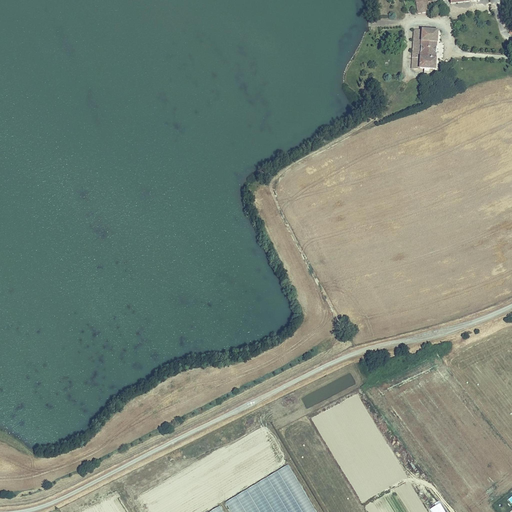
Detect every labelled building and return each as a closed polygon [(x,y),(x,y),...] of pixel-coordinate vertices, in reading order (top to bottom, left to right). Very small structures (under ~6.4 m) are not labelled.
[(417,0),(418,12),(430,11),(429,0),(417,0)] [(414,29),(413,54),(421,55),(422,30),(414,29)] [(421,55),(413,54),(412,67),(435,69),(438,31),(422,30),(421,55)] [(226,499),(232,511),(316,511),(292,465),(226,499)] [(432,511),(446,511),(441,502),(430,507),(432,511)]
